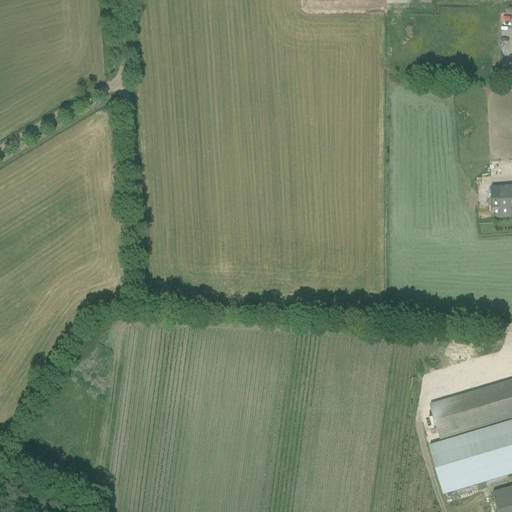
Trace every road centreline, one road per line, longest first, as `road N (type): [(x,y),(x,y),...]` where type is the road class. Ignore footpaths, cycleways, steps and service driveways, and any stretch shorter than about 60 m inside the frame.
road 1 (track): [(511,328),(141,305),(115,0)]
road 2 (track): [(0,154),(122,81)]
